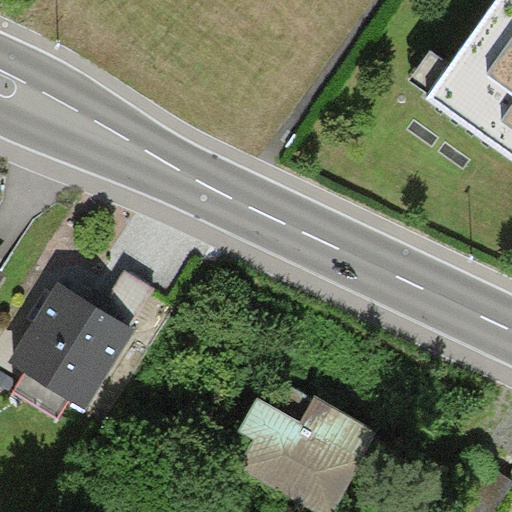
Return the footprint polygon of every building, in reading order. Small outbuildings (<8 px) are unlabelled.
[(511,0),(503,0),(427,106),(511,166),(511,0)] [(126,273),(103,313),(130,329),(154,290),(126,273)] [(90,305),(57,285),(8,368),(86,414),(135,332),(130,329),(103,313),(90,305)] [(239,475),(308,511),(334,511),(378,431),(316,398),(301,426),(258,403),(240,437),(255,445),(239,475)] [(511,480),(472,457),(438,511),(495,511),(511,484),(511,480)]
